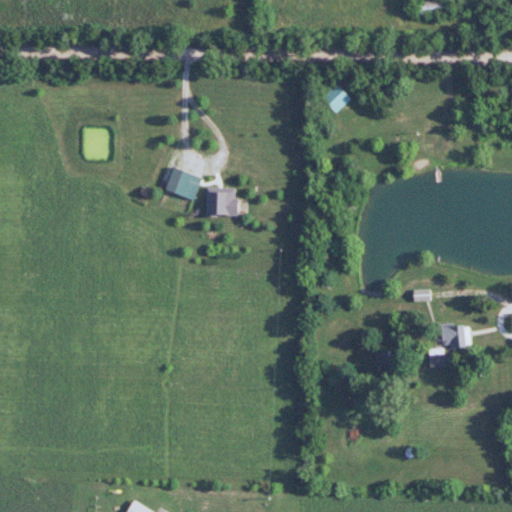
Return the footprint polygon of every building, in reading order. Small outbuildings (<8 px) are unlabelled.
[(449,0),(414,0),(414,15),(449,15),(449,0)] [(336,112),(351,98),(336,83),(321,97),(336,112)] [(202,178),(180,169),(171,191),(193,200),(202,178)] [(238,216),(238,186),(207,186),(207,216),(238,216)] [(414,290),(414,301),(428,301),(428,290),(414,290)] [(469,347),(469,324),(435,324),(435,347),(469,347)] [(373,352),(373,367),(397,367),(397,352),(373,352)] [(444,363),(442,354),(435,355),(437,364),(444,363)]
